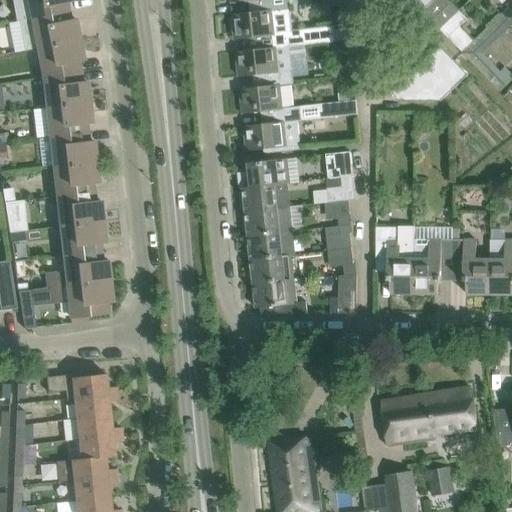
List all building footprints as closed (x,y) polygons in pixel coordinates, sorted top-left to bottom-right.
[(68,2),(72,1),(72,0),(11,0),(16,22),(31,19),(70,12),(68,2)] [(274,11),(290,9),(289,0),(230,0),(231,3),(254,0),(255,0),(257,12),(272,11),(274,11)] [(411,0),(423,12),(435,0),(411,0)] [(460,10),(452,2),(432,20),(440,29),(460,10)] [(511,6),(463,54),(499,92),(511,79),(511,74),(504,66),(500,71),(482,53),(511,23),(511,6)] [(235,40),(255,38),(256,49),(280,47),(280,48),(290,47),(335,42),(349,41),(347,29),(334,30),(334,28),(292,32),(290,9),(274,11),(272,11),(257,12),(232,15),(235,40)] [(460,10),(440,29),(448,38),(468,19),(460,10)] [(31,19),(16,22),(16,23),(19,22),(24,50),(80,41),(76,20),(71,21),(70,12),(31,19)] [(80,41),(24,50),(24,52),(37,49),(43,78),(82,72),(79,61),(84,60),(80,41)] [(467,75),(439,46),(426,59),(454,88),(467,75)] [(280,47),(256,49),(236,52),(239,77),(259,75),(260,87),(284,84),(284,85),(294,84),(290,47),(280,48),(280,47)] [(454,88),(426,59),(412,72),(441,101),(454,88)] [(82,72),(43,78),(46,108),(90,103),(87,83),(83,83),(82,72)] [(441,101),(412,72),(392,93),(400,101),(441,101)] [(284,84),(260,87),(240,89),(243,114),(268,111),(269,123),(288,121),(288,122),(298,121),(301,121),(300,107),(282,108),(280,86),(284,85),(284,84)] [(511,105),(511,88),(503,97),(511,105)] [(90,103),(46,108),(50,137),(88,131),(87,123),(92,123),(91,113),(90,103)] [(322,104),(323,118),(334,117),(332,103),(322,104)] [(431,116),(414,116),(414,132),(431,133),(431,116)] [(288,121),(269,123),(244,126),(247,151),(273,148),(273,153),(301,149),(298,121),(288,122),(288,121)] [(88,131),(50,137),(53,167),(96,162),(94,142),(90,143),(88,131)] [(7,133),(0,133),(0,141),(0,142),(8,141),(7,133)] [(350,152),(337,153),(341,178),(352,176),(353,176),(350,152)] [(290,184),(287,159),(248,163),(249,172),(241,173),(243,188),(251,187),(251,188),(275,185),(287,184),(290,184)] [(96,162),(53,167),(56,197),(95,193),(94,183),(99,182),(98,173),(96,162)] [(326,179),(327,191),(328,203),(349,201),(356,200),(354,185),(353,186),(352,176),(341,178),(326,179)] [(251,188),(251,187),(243,188),(246,212),(290,207),(287,184),(275,185),(251,188)] [(12,186),(2,188),(4,203),(15,202),(12,186)] [(95,193),(56,197),(60,227),(103,222),(101,202),(96,202),(95,193)] [(15,202),(4,203),(6,217),(16,216),(26,215),(24,201),(15,202)] [(328,203),(324,203),(326,219),(337,218),(338,226),(351,225),(349,201),(328,203)] [(293,231),(290,207),(246,212),(248,236),(293,231)] [(103,222),(60,227),(63,257),(102,253),(101,243),(106,242),(104,232),(103,222)] [(326,236),(327,252),(352,249),(351,233),(352,233),(351,225),(338,226),(339,235),(326,236)] [(391,294),(415,294),(415,240),(415,227),(400,227),(376,227),(376,239),(376,254),(388,254),(387,280),(391,280),(391,294)] [(415,240),(415,294),(438,294),(438,281),(441,281),(442,254),(453,254),(453,230),(452,230),(452,240),(415,240)] [(453,230),(453,254),(464,254),(463,281),(467,281),(467,294),(491,294),(491,240),(490,240),(490,259),(476,259),(476,240),(459,240),(459,230),(453,230)] [(490,230),(490,240),(491,240),(491,294),(511,294),(511,240),(505,240),(506,230),(490,230)] [(24,231),(9,233),(11,242),(25,240),(24,231)] [(293,231),(248,236),(251,260),(291,255),(295,255),(293,231)] [(352,249),(327,252),(329,267),(342,266),(344,276),(356,275),(356,264),(354,265),(352,249)] [(44,273),(46,289),(110,281),(108,262),(103,262),(102,253),(63,257),(65,272),(55,273),(55,272),(44,273)] [(291,255),(251,260),(253,284),(293,280),(291,255)] [(344,276),(339,276),(338,313),(356,314),(357,294),(357,275),(356,275),(344,276)] [(12,276),(0,278),(0,308),(0,311),(17,309),(12,276)] [(293,280),(254,284),(256,308),(260,308),(261,314),(294,314),(307,314),(306,303),(296,304),(294,284),(293,280)] [(110,281),(46,289),(47,305),(59,304),(59,302),(68,301),(70,317),(86,315),(86,317),(109,315),(108,302),(112,302),(110,281)] [(18,292),(23,320),(35,318),(30,290),(18,292)] [(73,375),(46,378),(48,394),(66,392),(67,399),(117,394),(117,387),(107,389),(106,374),(73,378),(73,375)] [(10,399),(10,385),(2,384),(1,398),(10,399)] [(26,385),(17,384),(17,398),(25,399),(26,385)] [(382,403),(385,422),(389,446),(436,438),(435,434),(477,427),(471,388),(382,403)] [(117,394),(67,399),(67,401),(74,400),(77,419),(110,415),(109,402),(118,401),(117,394)] [(25,411),(17,411),(16,425),(24,424),(25,411)] [(1,412),(0,426),(8,427),(9,412),(1,412)] [(110,415),(77,419),(79,440),(122,435),(121,428),(112,429),(110,415)] [(15,447),(23,446),(24,425),(35,424),(24,424),(16,425),(15,439),(15,447)] [(0,426),(0,435),(0,445),(8,446),(8,427),(0,426)] [(511,431),(496,431),(498,446),(511,445),(511,431)] [(72,462),(105,458),(115,457),(113,442),(123,441),(122,435),(79,440),(81,459),(72,460),(72,462)] [(278,511),(301,511),(321,509),(311,437),(269,443),(278,511)] [(15,447),(14,466),(22,466),(23,446),(15,447)] [(72,462),(74,482),(117,477),(116,470),(107,471),(105,458),(72,462)] [(14,477),(22,477),(22,466),(14,466),(14,477)] [(433,494),(454,490),(449,467),(428,472),(433,494)] [(390,511),(417,511),(412,471),(385,475),(390,511)] [(117,477),(74,482),(76,502),(110,498),(108,484),(118,483),(117,477)] [(14,485),(13,508),(21,507),(22,485),(14,485)] [(110,498),(76,502),(77,511),(120,511),(121,510),(111,511),(110,498)]
